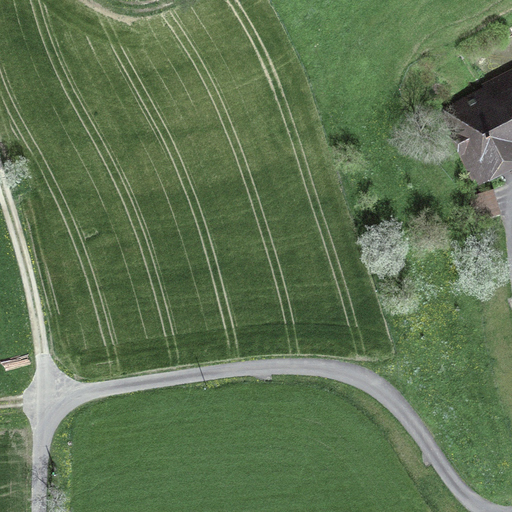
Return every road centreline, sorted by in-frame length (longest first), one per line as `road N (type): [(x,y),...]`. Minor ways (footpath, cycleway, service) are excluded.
road 1 (unclassified): [(38,511),(49,396),(298,364),(344,371),(380,388),(466,495),(489,511)]
road 2 (track): [(0,402),(49,396),(33,294),(0,179)]
